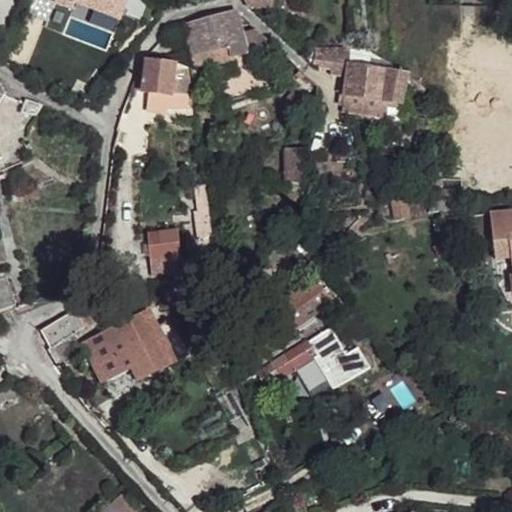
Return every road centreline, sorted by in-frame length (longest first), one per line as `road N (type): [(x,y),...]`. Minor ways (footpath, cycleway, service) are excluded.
road 1 (unclassified): [(164,511),(17,342),(22,319),(85,287),(104,145),(136,52),(163,20),(235,13)]
road 2 (unknown): [(340,509),(411,493),(511,504)]
